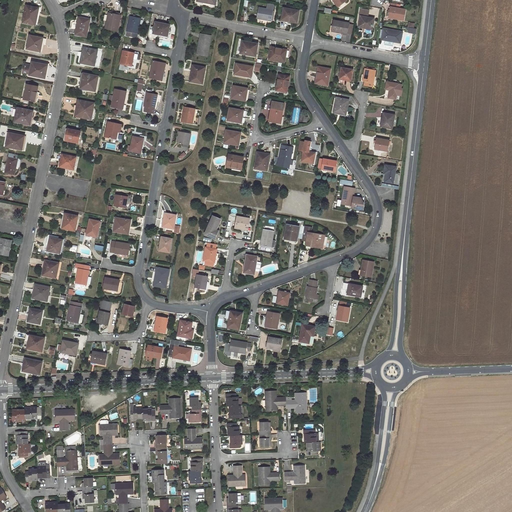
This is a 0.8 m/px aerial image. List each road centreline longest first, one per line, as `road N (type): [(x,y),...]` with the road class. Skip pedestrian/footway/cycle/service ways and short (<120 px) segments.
road 1 (residential): [(306,40),(302,85),(370,186),(374,230),(347,255),(213,310)]
road 2 (residential): [(49,0),(64,55),(0,381)]
road 3 (residential): [(213,310),(157,305),(137,279),(183,22),(177,12)]
road 4 (unclassified): [(212,377),(1,389)]
road 5 (secondary): [(402,259),(423,65)]
road 6 (unclassified): [(359,371),(212,377)]
road 7 (residential): [(177,12),(306,40)]
